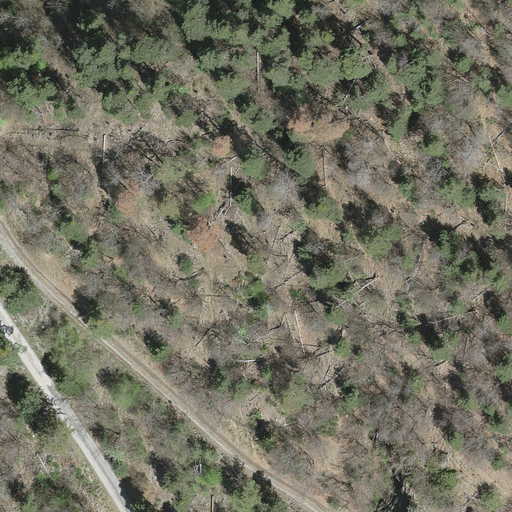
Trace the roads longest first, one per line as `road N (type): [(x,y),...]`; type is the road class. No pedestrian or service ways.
road 1 (track): [(0,230),(176,407),(327,511)]
road 2 (unclassified): [(128,511),(0,313)]
